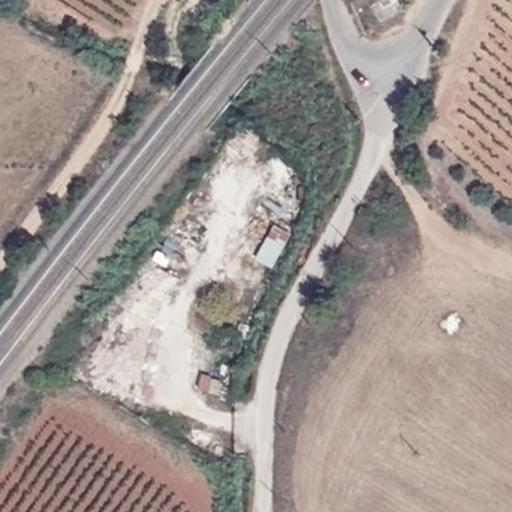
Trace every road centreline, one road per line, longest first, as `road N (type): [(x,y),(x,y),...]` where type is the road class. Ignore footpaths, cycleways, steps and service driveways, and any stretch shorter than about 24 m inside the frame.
road 1 (tertiary): [(374,103),(373,147),(270,344),(254,511)]
road 2 (unclassified): [(440,0),(374,103)]
